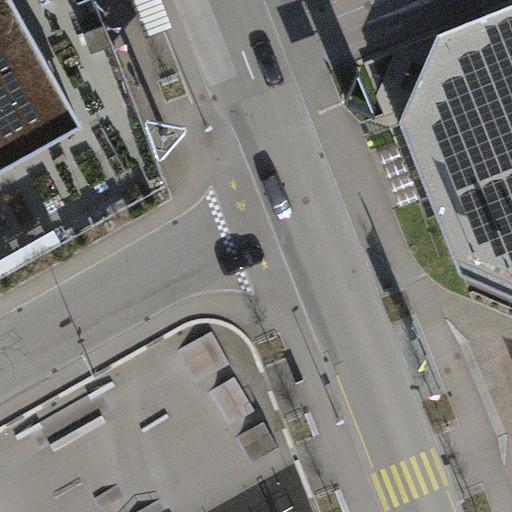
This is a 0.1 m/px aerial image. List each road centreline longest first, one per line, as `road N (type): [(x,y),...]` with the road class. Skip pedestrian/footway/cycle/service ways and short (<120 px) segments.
road 1 (unclassified): [(423,511),(297,189)]
road 2 (unclassified): [(297,189),(0,357)]
road 3 (unclassified): [(297,189),(223,0)]
